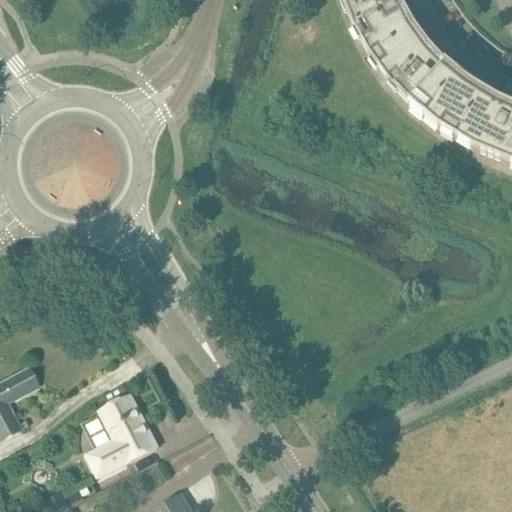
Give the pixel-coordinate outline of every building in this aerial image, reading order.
[(343,0),(353,28),(371,61),(382,77),(389,86),(412,110),(438,132),(471,152),(510,169),(511,169),(511,111),(499,106),(469,88),(445,68),(428,49),(416,32),(404,10),(399,0),(343,0)] [(0,386),(0,443),(20,433),(6,407),(37,390),(27,372),(0,386)] [(86,459),(88,464),(98,481),(126,467),(126,468),(158,452),(130,399),(99,415),(114,444),(86,459)] [(207,456),(218,451),(212,438),(164,460),(177,489),(214,473),(207,456)] [(187,511),(180,500),(163,511),(161,511),(187,511)]
